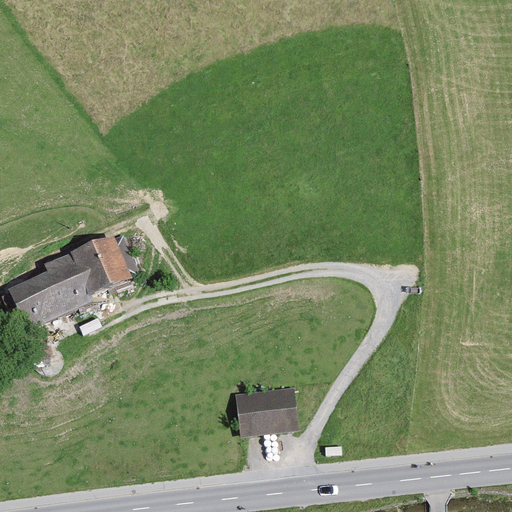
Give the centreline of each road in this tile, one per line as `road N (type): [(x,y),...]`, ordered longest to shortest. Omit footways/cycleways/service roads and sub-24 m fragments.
road 1 (track): [(300,492),(299,472),(324,418),(383,331),(391,294),(377,281),(334,268),(133,308),(83,340)]
road 2 (secondary): [(121,511),(511,468)]
road 3 (track): [(194,298),(127,197),(0,136)]
